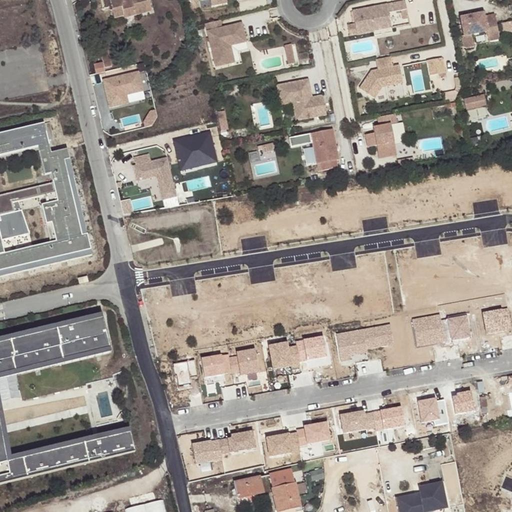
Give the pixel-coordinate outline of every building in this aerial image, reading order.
[(149,0),(135,0),(133,1),(133,3),(124,5),(123,3),(112,5),(111,2),(103,4),(105,13),(113,11),(116,22),(125,20),(126,23),(154,17),(149,0)] [(399,0),(352,10),(357,34),(374,30),(373,25),(391,22),(389,11),(406,7),(404,0),(399,0)] [(483,15),(460,19),(463,38),(486,34),(497,31),(494,17),(484,19),(483,15)] [(221,20),(206,23),(216,65),(235,61),(231,44),(247,40),(242,22),(222,26),(221,20)] [(511,23),(500,26),(502,35),(511,32),(511,23)] [(499,41),(497,31),(486,34),(488,44),(499,41)] [(240,61),(239,50),(249,49),(248,43),(234,44),(236,62),(240,61)] [(289,63),(287,53),(281,55),(283,64),(289,63)] [(104,72),(112,70),(109,54),(100,56),(102,67),(94,69),(96,78),(104,76),(104,72)] [(392,67),(390,56),(377,59),(379,70),(372,71),(361,89),(375,100),(382,88),(402,83),(398,65),(392,67)] [(435,74),(444,72),(441,57),(432,59),(435,74)] [(103,79),(110,108),(147,100),(140,70),(103,79)] [(291,103),(295,121),(325,115),(322,99),(311,101),(310,98),(307,80),(275,86),(278,98),(290,95),(291,103)] [(486,94),(465,98),(468,110),(488,106),(486,94)] [(290,95),(278,98),(279,105),(291,103),(290,95)] [(397,115),(380,116),(380,124),(397,123),(397,115)] [(0,152),(41,143),(43,149),(38,150),(44,175),(50,173),(52,181),(54,191),(57,199),(40,203),(45,222),(50,221),(54,240),(3,252),(0,252),(0,275),(91,255),(86,233),(80,233),(63,159),(68,157),(66,148),(50,151),(42,120),(0,130),(0,152)] [(377,145),(381,158),(399,154),(397,143),(408,141),(403,121),(374,128),(375,132),(366,135),(369,147),(377,145)] [(331,129),(309,134),(315,164),(319,163),(321,170),(336,168),(334,160),(337,160),(331,129)] [(211,131),(174,141),(182,172),(220,162),(211,131)] [(256,177),(281,172),(275,142),(258,145),(259,150),(250,152),(256,177)] [(180,204),(170,156),(152,160),(151,153),(133,157),(138,181),(158,177),(165,207),(180,204)] [(0,214),(12,211),(10,202),(54,191),(52,181),(0,193),(0,214)] [(0,238),(0,239),(28,232),(20,210),(12,211),(0,214),(0,238)] [(88,282),(87,275),(77,277),(78,284),(88,282)] [(9,454),(0,407),(0,378),(110,353),(100,311),(0,335),(0,484),(135,453),(127,426),(9,454)] [(297,346),(289,348),(288,343),(269,347),(274,371),(301,365),(297,346)] [(373,413),(378,433),(408,425),(402,405),(373,413)] [(341,416),(344,433),(371,428),(368,411),(341,416)] [(297,428),(298,433),(267,439),(270,454),(332,443),(328,423),(297,428)] [(223,455),(258,450),(256,432),(220,437),(223,455)] [(445,474),(458,473),(457,462),(444,463),(445,474)] [(276,511),(294,511),(295,511),(300,511),(292,473),(270,478),(276,511)] [(255,496),(262,487),(261,480),(234,484),(236,500),(255,496)] [(419,486),(420,492),(397,497),(399,511),(430,511),(450,508),(444,481),(419,486)] [(264,495),(262,487),(255,496),(264,495)] [(128,511),(169,511),(166,499),(128,508),(128,511)]
